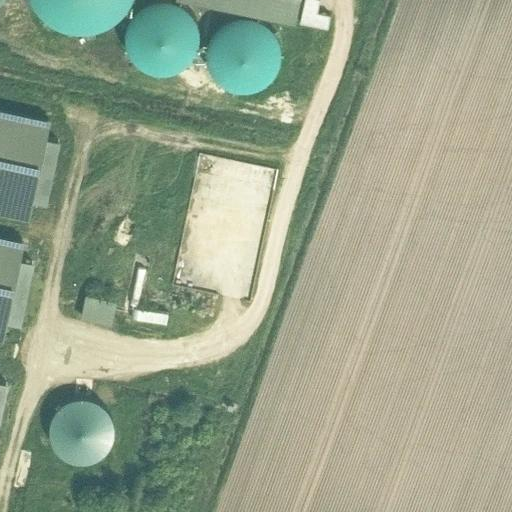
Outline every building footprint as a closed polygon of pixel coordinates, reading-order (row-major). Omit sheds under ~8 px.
[(23,0),(34,9),(50,15),(69,17),(79,14),(96,6),(101,0),(23,0)] [(177,3),(174,0),(119,0),(114,10),(112,17),(113,29),(118,41),(126,50),(136,55),(147,57),(158,55),(172,47),(179,37),(182,27),(182,15),(177,3)] [(253,19),(242,8),(230,3),(217,3),(206,7),(196,14),(190,25),(188,33),(189,45),(194,56),(202,65),(212,70),(222,71),(234,70),(247,61),(254,52),(257,42),(257,30),(253,19)] [(57,114),(0,101),(0,206),(31,214),(57,114)] [(43,237),(0,227),(0,332),(19,337),(43,237)] [(116,323),(122,298),(89,290),(83,315),(116,323)] [(0,412),(16,355),(0,351),(0,412)] [(117,454),(113,395),(58,399),(62,457),(117,454)]
